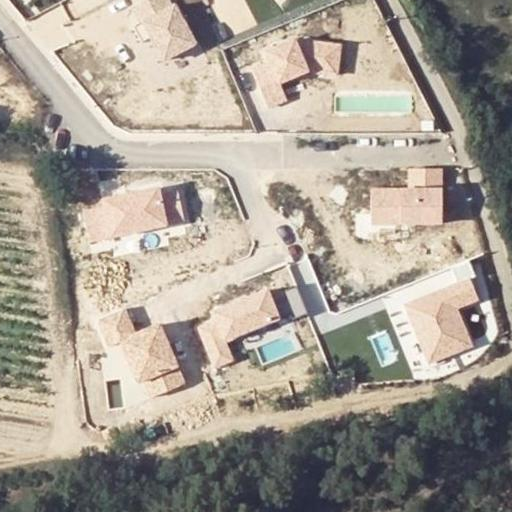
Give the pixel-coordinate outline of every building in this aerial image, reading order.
[(171,7),(167,0),(146,0),(133,8),(141,23),(134,27),(142,43),(151,38),(163,60),(194,43),(174,6),(171,7)] [(340,46),(294,40),(265,52),(270,63),(252,70),(267,107),(286,100),(279,82),(307,71),(336,75),(340,46)] [(441,223),(441,169),(409,169),(409,190),(371,190),(371,223),(441,223)] [(148,181),(98,194),(106,232),(179,216),(173,184),(150,188),(148,181)] [(282,319),(307,310),(295,274),(269,282),(282,319)] [(470,279),(406,305),(429,362),(471,345),(455,308),(478,299),(470,279)] [(278,318),(260,281),(206,303),(209,311),(192,318),(211,362),(230,353),(225,339),(278,318)] [(126,305),(94,318),(106,346),(119,341),(143,399),(186,382),(160,319),(136,329),(126,305)] [(214,417),(228,415),(227,403),(212,404),(214,417)]
